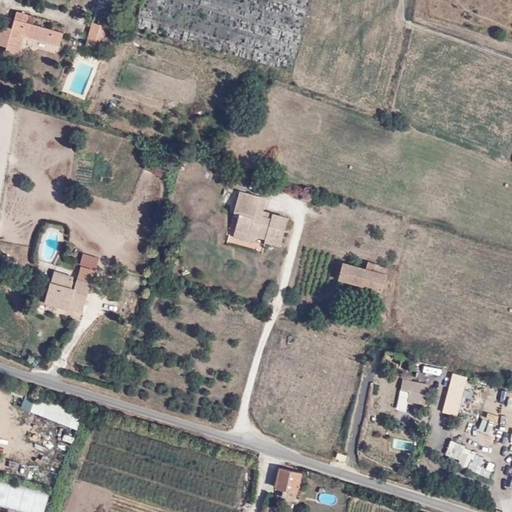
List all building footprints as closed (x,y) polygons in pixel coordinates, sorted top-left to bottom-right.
[(99,0),(100,8),(113,9),(113,0),(99,0)] [(141,0),(134,28),(211,50),(294,72),(310,0),(141,0)] [(12,27),(2,24),(0,32),(0,44),(5,46),(4,49),(18,53),(23,35),(59,46),(63,32),(27,21),(29,14),(16,10),(12,27)] [(86,47),(101,51),(108,27),(93,23),(86,47)] [(265,239),(265,241),(281,245),(289,217),(273,213),(271,218),(262,215),(263,210),(266,199),(239,191),(234,211),(240,213),(235,230),(256,236),(265,239)] [(81,309),(99,256),(83,251),(77,274),(54,268),(45,298),(81,309)] [(367,265),(343,257),(339,275),(384,287),(389,265),(369,258),(367,265)] [(465,372),(452,370),(445,403),(457,406),(465,372)] [(425,403),(430,381),(403,375),(397,408),(406,410),(408,400),(425,403)] [(86,408),(27,386),(20,404),(79,426),(86,408)] [(476,415),(467,443),(489,450),(498,422),(476,415)] [(37,430),(47,433),(49,426),(39,423),(37,430)] [(460,458),(465,442),(451,438),(452,435),(443,432),(438,447),(445,449),(444,452),(460,458)] [(472,457),(466,470),(489,479),(495,465),(485,461),(484,462),(472,457)] [(304,468),(278,463),(274,483),(284,485),(299,488),(304,468)] [(45,511),(51,492),(0,478),(0,504),(29,511),(45,511)] [(299,488),(284,485),(282,495),(297,498),(299,488)]
